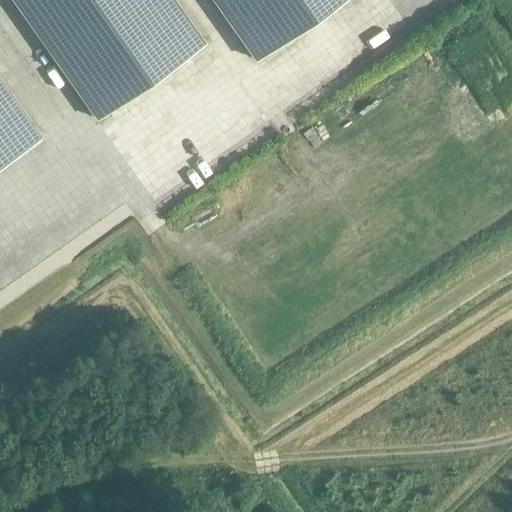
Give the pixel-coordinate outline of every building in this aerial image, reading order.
[(204,42),(174,0),(12,0),(96,118),(204,42)] [(213,0),(255,59),(338,0),(213,0)] [(369,22),(392,0),(363,0),(356,8),(369,22)] [(381,77),(371,78),(374,94),(384,92),(381,77)] [(0,162),(39,135),(0,78),(0,162)] [(455,128),(462,139),(474,132),(468,121),(455,128)] [(275,150),(254,165),(269,184),(289,170),(275,150)] [(181,195),(191,189),(182,173),(171,179),(181,195)] [(446,230),(463,221),(455,206),(438,215),(446,230)] [(190,215),(204,234),(213,227),(200,208),(190,215)] [(402,268),(417,258),(407,243),(391,253),(402,268)]
